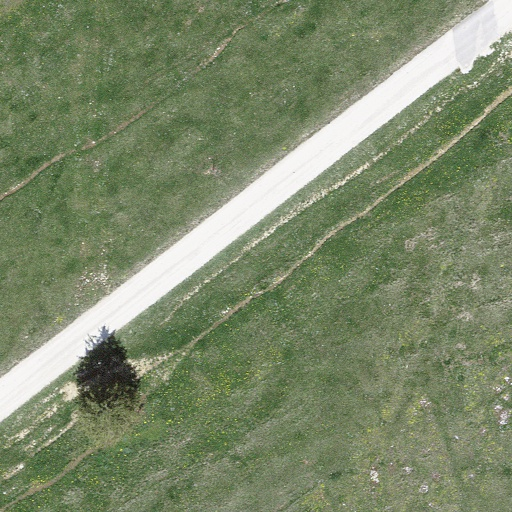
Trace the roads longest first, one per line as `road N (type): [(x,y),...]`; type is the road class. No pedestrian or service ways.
road 1 (unclassified): [(0,406),(511,7)]
road 2 (track): [(85,0),(109,319)]
